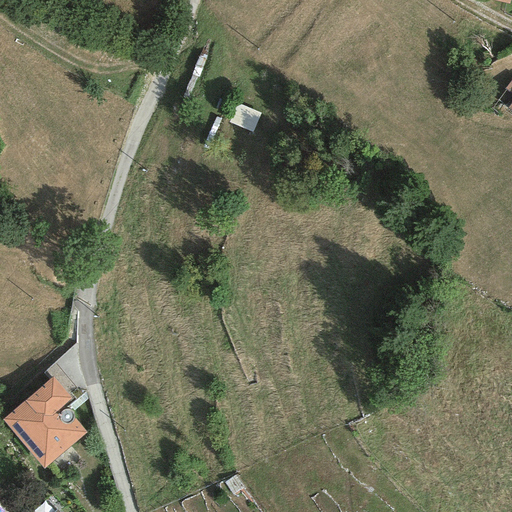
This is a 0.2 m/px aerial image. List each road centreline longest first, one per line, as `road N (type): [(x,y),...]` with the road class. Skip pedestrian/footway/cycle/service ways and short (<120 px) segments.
road 1 (track): [(84,288),(127,146),(191,0)]
road 2 (residential): [(137,511),(84,359),(84,288)]
